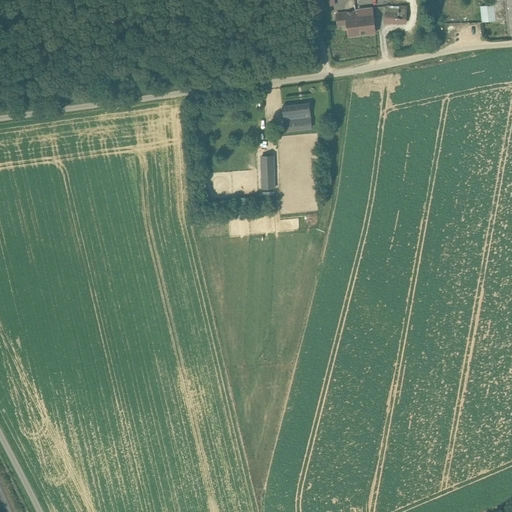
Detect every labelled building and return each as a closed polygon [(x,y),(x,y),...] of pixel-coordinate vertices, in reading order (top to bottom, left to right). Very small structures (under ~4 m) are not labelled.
[(511,0),(492,0),(493,5),(480,7),(482,22),(495,20),(508,19),(509,34),(511,33),(511,0)] [(406,23),(407,5),(399,5),(399,7),(386,6),(385,23),(406,23)] [(375,33),(374,23),(373,15),(356,17),(355,12),(336,14),(337,25),(347,24),(348,36),(349,36),(348,34),(365,32),(365,34),(375,33)] [(310,112),(309,103),(282,106),(284,121),(285,131),(312,128),(311,118),(310,112)] [(275,165),(261,166),(261,189),(275,188),(275,165)]
